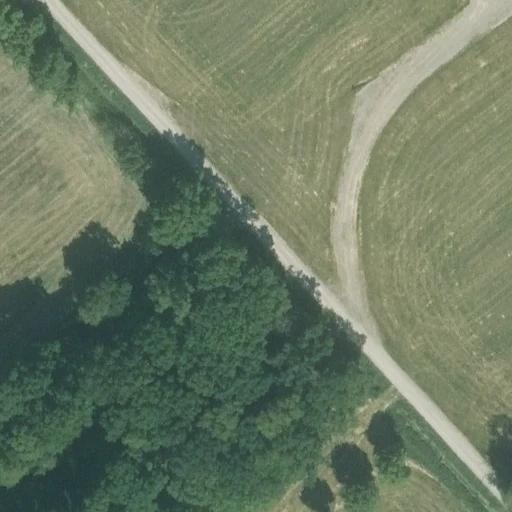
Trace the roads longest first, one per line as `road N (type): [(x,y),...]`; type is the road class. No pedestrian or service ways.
road 1 (track): [(511,452),(100,0)]
road 2 (track): [(0,445),(282,200)]
